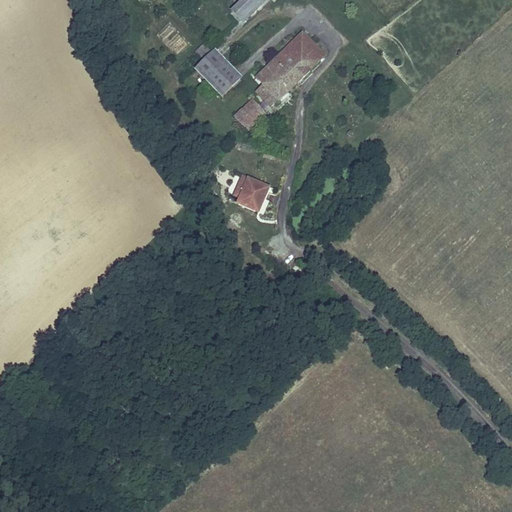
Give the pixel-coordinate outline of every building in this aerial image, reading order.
[(248,0),(236,12),(243,20),(264,0),(248,0)] [(304,36),(303,37),(257,80),(277,103),(297,85),(300,87),(309,78),(307,76),(324,58),(304,37),(304,36)] [(221,47),(210,39),(200,49),(210,56),(201,67),(228,96),(245,77),(219,50),(221,47)] [(253,106),(236,121),(248,134),(266,117),(253,106)] [(271,141),(267,143),(271,149),(275,146),(271,141)] [(244,202),(238,213),(245,217),(248,210),(258,215),(263,218),(272,203),(243,187),(236,197),(244,202)] [(248,210),(245,217),(254,223),(258,215),(248,210)]
